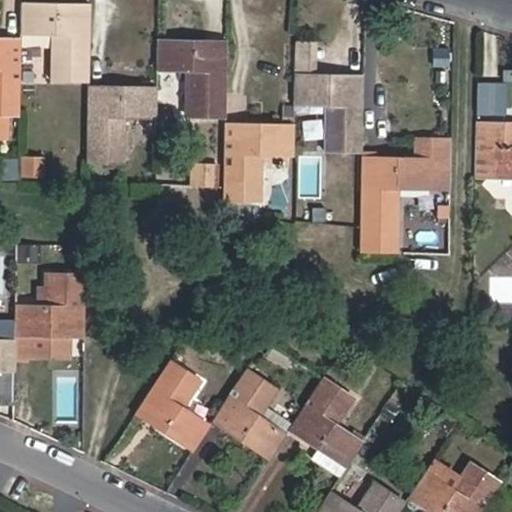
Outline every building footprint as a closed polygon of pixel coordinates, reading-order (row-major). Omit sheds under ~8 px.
[(90,4),(21,2),(20,35),(51,35),(50,80),(88,81),(90,4)] [(20,38),(0,38),(0,114),(18,115),(20,38)] [(225,118),(225,42),(158,40),(157,71),(187,71),(187,117),(225,118)] [(294,74),(320,75),(321,53),(294,53),(294,74)] [(324,107),(324,120),(324,153),(360,153),(361,76),(356,76),(320,75),(294,74),(294,106),(324,107)] [(88,87),(87,163),(125,164),(126,118),(156,118),(157,88),(88,87)] [(478,91),(477,106),(504,107),(504,92),(478,91)] [(293,120),(324,120),(324,107),(294,106),(293,120)] [(511,149),(503,149),(503,122),(504,107),(477,106),(477,121),(476,179),(511,180),(511,149)] [(511,122),(503,122),(503,149),(511,149),(511,122)] [(224,124),(224,186),(223,200),(261,201),(262,155),(293,156),(293,126),(224,124)] [(397,255),(399,191),(450,192),(451,138),(417,137),(416,159),(360,157),(360,221),(359,254),(397,255)] [(20,178),(45,178),(45,155),(20,155),(20,178)] [(0,157),(0,178),(18,178),(18,158),(0,157)] [(193,161),(190,185),(219,188),(221,164),(193,161)] [(39,261),(39,245),(18,245),(18,261),(39,261)] [(13,336),(82,336),(83,274),(46,273),(45,305),(14,305),(13,336)] [(0,371),(13,371),(13,340),(0,339),(0,371)] [(171,362),(137,415),(192,451),(209,424),(184,408),(201,381),(171,362)] [(211,421),(269,458),(285,434),(260,417),(278,390),(246,368),(211,421)] [(338,478),(345,467),(362,442),(338,427),(355,399),(322,377),(288,430),(317,449),(310,459),(338,478)] [(408,497),(430,511),(480,511),(500,483),(469,460),(449,488),(424,472),(408,497)] [(315,511),(397,511),(404,502),(373,481),(354,508),(329,492),(315,511)]
